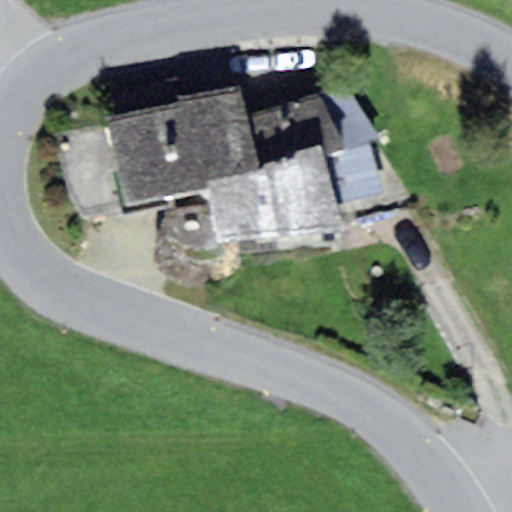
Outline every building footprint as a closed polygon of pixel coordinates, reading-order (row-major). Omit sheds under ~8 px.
[(320,94),(349,149),(371,143),(382,140),(344,84),(320,94)] [(180,99),(181,103),(105,115),(120,203),(201,189),(200,185),(209,183),(260,171),(258,165),(246,113),(240,85),(180,99)] [(320,94),(246,113),(258,165),(324,145),(327,156),(349,149),(320,94)] [(385,194),(371,143),(349,149),(327,156),(337,205),(385,194)] [(324,145),(258,165),(260,171),(209,183),(221,243),(343,230),(337,205),(327,156),(324,145)]
